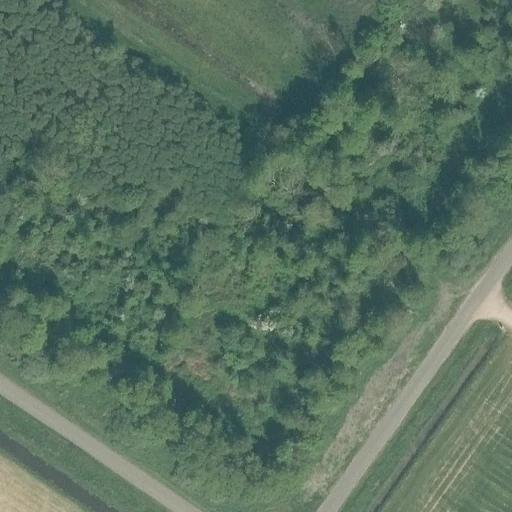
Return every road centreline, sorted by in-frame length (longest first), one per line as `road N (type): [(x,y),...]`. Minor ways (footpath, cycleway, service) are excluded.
road 1 (unclassified): [(323,511),(511,258)]
road 2 (unclassified): [(178,511),(0,390)]
